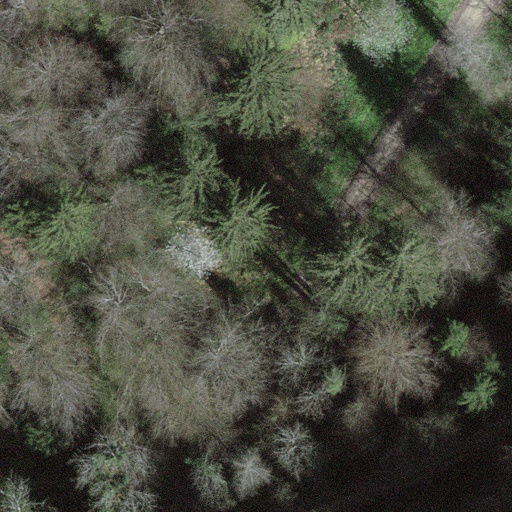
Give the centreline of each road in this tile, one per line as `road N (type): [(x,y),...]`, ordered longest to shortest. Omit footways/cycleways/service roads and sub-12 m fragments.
road 1 (track): [(143,511),(277,348),(471,9)]
road 2 (track): [(285,511),(423,463),(511,418)]
